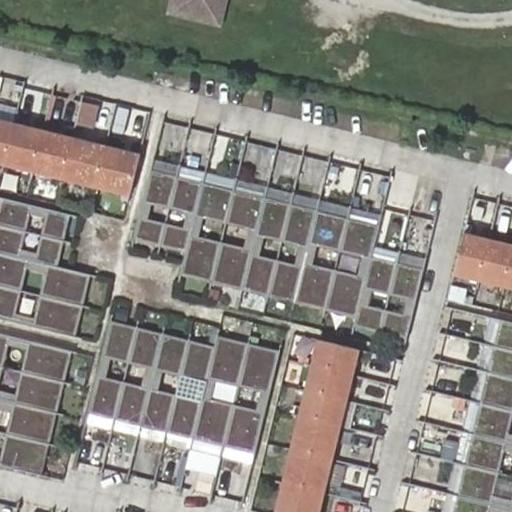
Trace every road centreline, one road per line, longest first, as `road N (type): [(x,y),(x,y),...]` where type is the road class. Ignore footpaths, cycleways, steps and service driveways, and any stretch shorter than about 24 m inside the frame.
road 1 (residential): [(0,61),(465,173)]
road 2 (residential): [(465,173),(382,511)]
road 3 (residential): [(183,511),(0,481)]
